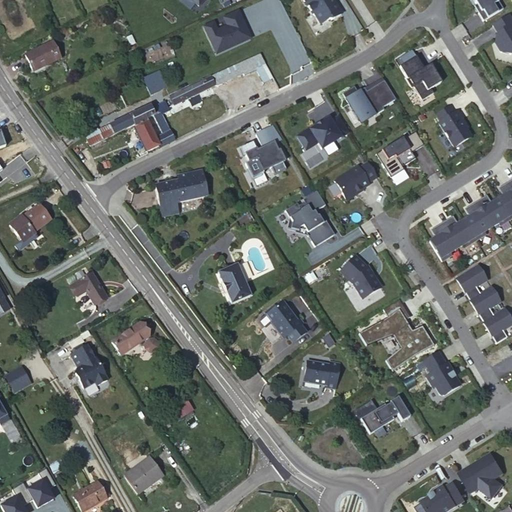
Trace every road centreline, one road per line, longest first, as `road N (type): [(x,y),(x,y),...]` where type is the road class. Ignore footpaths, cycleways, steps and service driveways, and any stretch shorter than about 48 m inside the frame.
road 1 (residential): [(83,198),(373,57),(412,31),(430,4)]
road 2 (residential): [(506,141),(405,210),(399,225),(509,408)]
road 3 (tertiary): [(83,198),(256,425)]
road 4 (residential): [(374,496),(509,408)]
road 5 (residential): [(430,4),(506,141)]
road 6 (tertiary): [(0,85),(83,198)]
